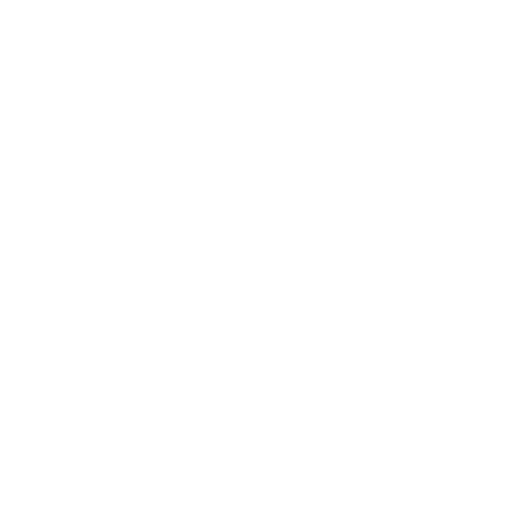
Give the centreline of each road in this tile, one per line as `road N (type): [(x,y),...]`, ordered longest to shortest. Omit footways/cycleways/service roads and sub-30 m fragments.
road 1 (residential): [(205,511),(244,47),(271,9)]
road 2 (residential): [(245,511),(256,284),(284,52),(271,9)]
